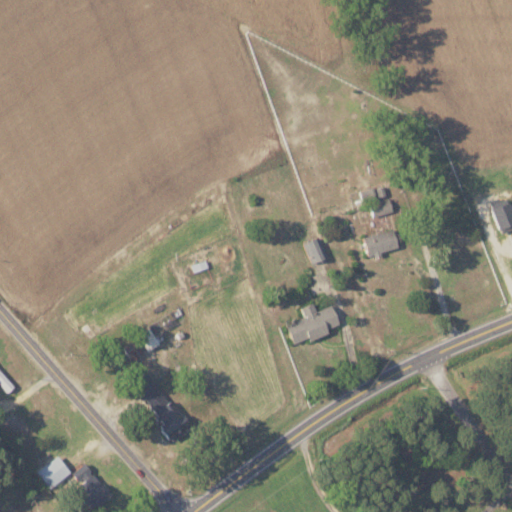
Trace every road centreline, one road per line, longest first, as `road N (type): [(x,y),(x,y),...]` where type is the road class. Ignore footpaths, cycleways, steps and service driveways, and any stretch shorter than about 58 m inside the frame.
road 1 (primary): [(191,511),(382,378),(511,320)]
road 2 (residential): [(180,511),(0,306)]
road 3 (residential): [(431,354),(511,477)]
